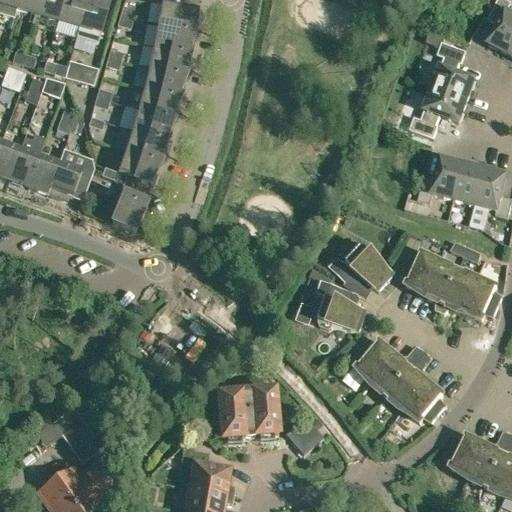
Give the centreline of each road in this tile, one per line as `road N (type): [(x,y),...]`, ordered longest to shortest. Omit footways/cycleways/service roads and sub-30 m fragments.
road 1 (residential): [(156,269),(208,150),(240,4)]
road 2 (residential): [(222,323),(321,405),(365,476)]
road 3 (residential): [(0,211),(156,269)]
road 4 (residential): [(389,474),(436,441),(484,374)]
road 5 (residential): [(250,511),(251,503),(365,476)]
